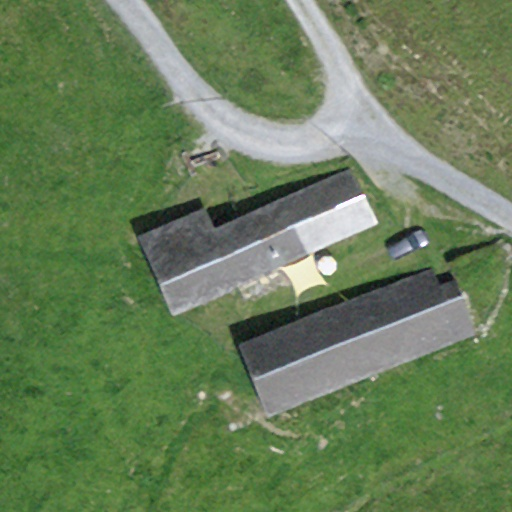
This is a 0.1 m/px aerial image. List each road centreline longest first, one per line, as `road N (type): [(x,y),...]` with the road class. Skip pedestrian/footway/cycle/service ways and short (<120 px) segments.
road 1 (track): [(343,115),(311,141),(260,136),(208,109),(121,0)]
road 2 (track): [(343,115),(511,218)]
road 3 (track): [(343,115),(337,66),(296,0)]
